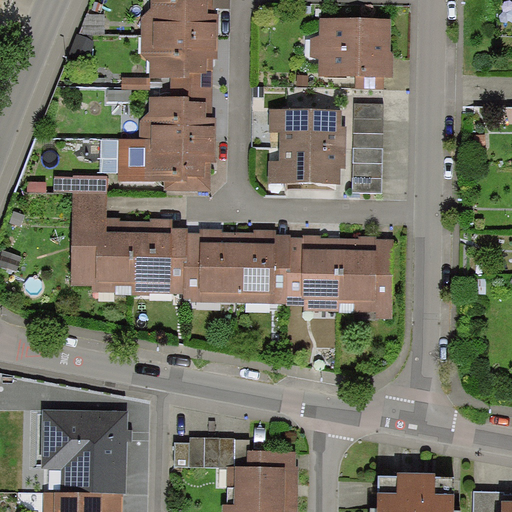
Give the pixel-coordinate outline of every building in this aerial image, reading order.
[(215,0),(149,0),(151,80),(218,78),(215,0)] [(323,11),(323,72),(388,72),(388,11),(323,11)] [(377,189),(380,88),(350,87),(347,188),(377,189)] [(209,97),(143,98),(145,186),(211,184),(209,97)] [(335,106),(268,108),(270,185),(337,183),(335,106)] [(177,227),(92,227),(92,285),(178,284),(177,227)] [(284,240),(199,240),(199,298),(285,298),(284,240)] [(392,245),(306,245),(307,303),(392,303),(392,245)] [(49,391),(50,471),(117,470),(116,390),(49,391)] [(227,511),(291,511),(292,455),(228,454),(227,511)] [(457,511),(458,474),(373,473),(372,511),(457,511)] [(511,511),(511,497),(490,497),(489,511),(511,511)] [(57,503),(57,511),(119,511),(119,503),(57,503)]
